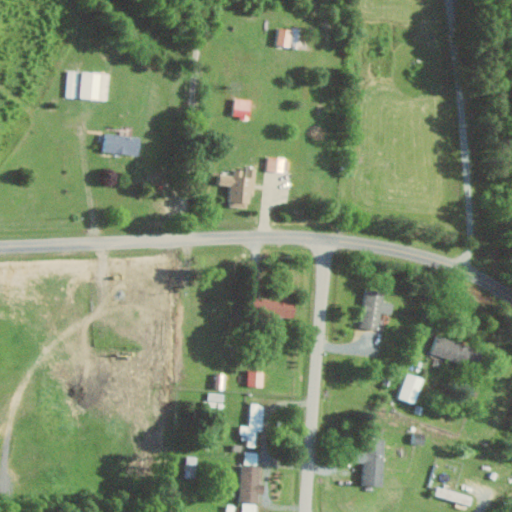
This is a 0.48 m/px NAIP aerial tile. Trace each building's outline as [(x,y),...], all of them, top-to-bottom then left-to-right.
[(294,30),(281,27),(278,44),(291,47),(294,30)] [(109,99),(110,72),(82,71),(81,98),(109,99)] [(252,99),(236,97),(234,116),(250,118),(252,99)] [(140,156),(143,137),(107,131),(104,150),(140,156)] [(286,157),(270,155),(268,169),(284,172),(286,157)] [(230,206),(253,207),(255,168),(236,167),(235,174),(221,174),(221,184),(231,185),(230,206)] [(385,291),(366,290),(364,328),(381,329),(381,312),(393,313),(394,302),(385,302),(385,291)] [(297,314),(297,297),(254,296),(254,314),(297,314)] [(433,355),(477,367),(481,349),(437,337),(433,355)] [(400,398),(417,403),(425,378),(408,373),(400,398)] [(242,425),(241,439),(249,440),(248,446),(257,446),(258,430),(264,430),(266,404),(252,403),(251,425),(242,425)] [(385,486),(387,440),(361,439),(361,462),(365,462),(364,485),(385,486)] [(259,452),(246,451),(245,464),(259,464),(259,452)] [(260,502),(260,493),(265,494),(265,484),(261,484),(261,466),(242,465),(241,501),(260,502)] [(257,511),(258,504),(244,502),(243,511),(257,511)]
